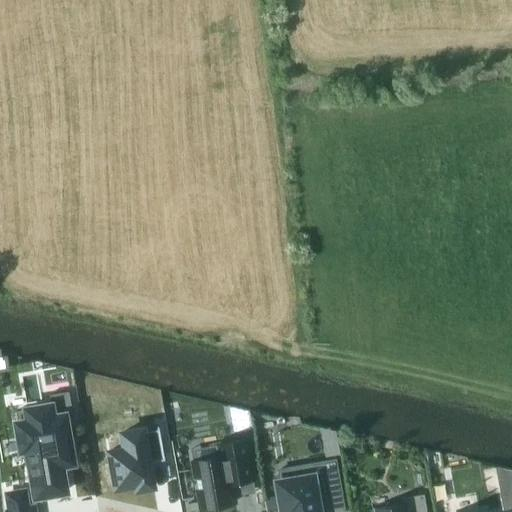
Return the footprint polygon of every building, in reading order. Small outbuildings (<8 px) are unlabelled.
[(28,419),(22,420),(26,446),(27,448),(35,495),(37,495),(36,489),(62,485),(63,491),(66,490),(61,464),(64,464),(63,459),(70,458),(71,462),(73,462),(65,416),(65,414),(70,413),(71,415),(73,415),(69,390),(66,391),(67,393),(52,396),(51,393),(49,394),(51,403),(48,403),(28,407),(26,407),(26,408),(26,410),(28,419)] [(124,447),(108,450),(114,486),(135,483),(136,488),(152,485),(147,462),(163,459),(157,425),(156,425),(156,428),(142,431),(141,428),(121,432),(124,447)] [(220,456),(193,461),(201,508),(234,502),(231,483),(253,479),(246,439),(218,444),(220,456)] [(324,455),(339,452),(336,439),(322,441),(324,455)] [(280,479),(276,480),(281,511),(319,511),(316,491),(339,486),(334,459),(309,464),(311,474),(280,479)] [(511,488),(502,491),(505,506),(511,504),(511,488)] [(24,490),(7,493),(10,510),(8,511),(7,511),(34,511),(34,506),(27,507),(24,490)] [(403,503),(375,508),(375,511),(426,511),(423,493),(402,497),(403,503)]
